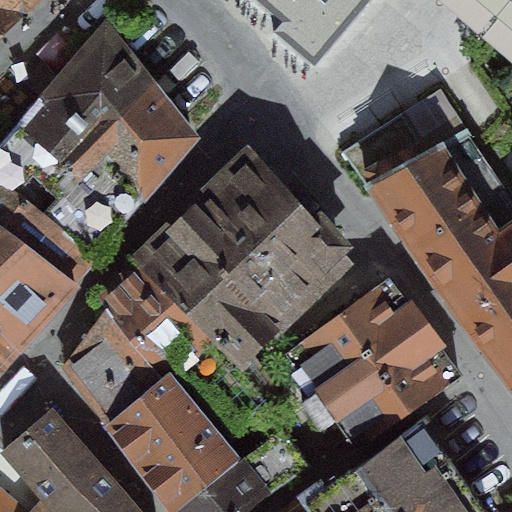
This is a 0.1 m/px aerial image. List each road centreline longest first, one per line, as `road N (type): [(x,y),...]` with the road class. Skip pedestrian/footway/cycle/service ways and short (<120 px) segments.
road 1 (residential): [(260,78),(511,413)]
road 2 (residential): [(31,357),(260,78)]
road 3 (residential): [(31,357),(157,511)]
road 4 (residential): [(0,67),(101,0)]
